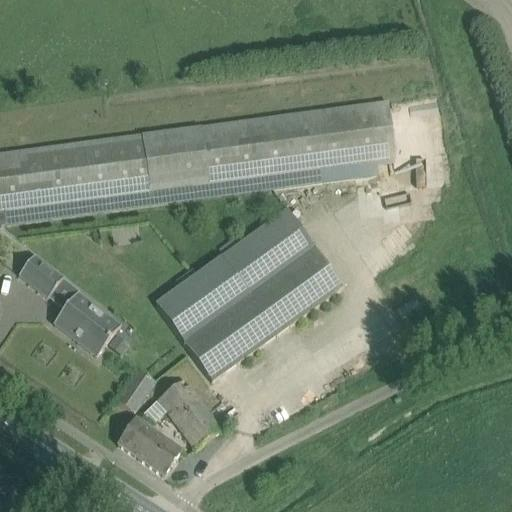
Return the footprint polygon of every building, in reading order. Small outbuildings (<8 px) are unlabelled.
[(0,213),(395,159),(388,104),(261,121),(0,156),(0,213)] [(331,274),(315,253),(288,213),(222,259),(155,307),(183,346),(191,357),(200,369),(212,385),(343,291),(331,274)] [(34,259),(19,278),(48,301),(63,281),(34,259)] [(120,330),(109,321),(77,296),(54,326),(97,360),(105,349),(116,336),(120,330)] [(133,416),(155,384),(139,373),(117,405),(133,416)] [(222,434),(185,382),(159,401),(195,453),(222,434)] [(117,448),(163,480),(182,453),(136,421),(117,448)]
